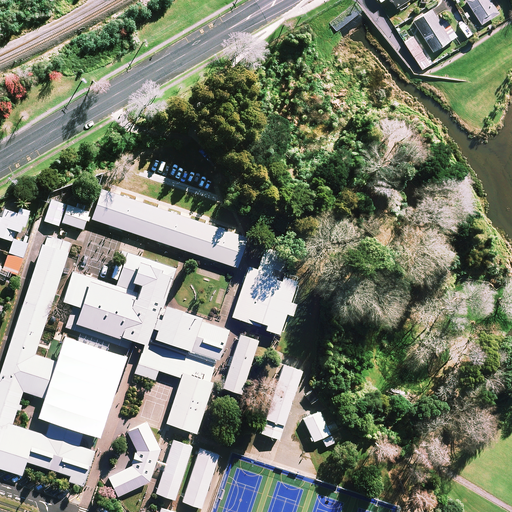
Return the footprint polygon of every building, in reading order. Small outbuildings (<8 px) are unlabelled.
[(393,0),(400,9),(408,4),(405,0),(393,0)] [(467,0),(481,21),(498,10),(491,0),(467,0)] [(360,11),(355,4),(330,23),(336,30),(360,11)] [(445,28),(432,8),(413,21),(433,51),(457,35),(450,25),(445,28)] [(431,62),(413,35),(404,41),(422,68),(431,62)] [(246,230),(99,181),(89,210),(236,259),(246,230)] [(85,207),(60,199),(55,216),(80,224),(85,207)] [(30,208),(16,203),(14,209),(3,206),(0,215),(0,235),(12,239),(16,229),(22,231),(30,208)] [(28,242),(14,237),(3,268),(17,273),(28,242)] [(66,471),(81,476),(91,444),(76,440),(82,421),(50,411),(45,425),(11,414),(21,384),(42,391),(53,356),(32,350),(65,247),(39,238),(0,358),(0,461),(21,468),(26,453),(68,466),(66,471)] [(143,325),(217,350),(228,318),(163,297),(175,260),(123,242),(112,274),(70,260),(59,293),(71,297),(65,316),(138,340),(143,325)] [(279,268),(247,258),(231,308),(262,318),(279,268)] [(314,288),(295,282),(286,310),(304,316),(314,288)] [(306,321),(285,314),(275,344),(296,351),(306,321)] [(257,331),(237,324),(220,378),(239,384),(257,331)] [(216,357),(143,332),(132,365),(156,373),(158,365),(178,371),(163,415),(193,425),(216,357)] [(302,360),(283,353),(260,422),(279,428),(302,360)] [(317,397),(311,389),(305,395),(311,402),(317,397)] [(334,422),(323,399),(303,409),(314,432),(334,422)] [(156,434),(145,411),(126,420),(137,443),(156,434)] [(189,439),(172,433),(156,479),(173,485),(189,439)] [(221,444),(199,437),(181,491),(203,498),(221,444)] [(139,474),(130,457),(108,468),(116,485),(139,474)] [(178,511),(181,504),(166,499),(161,511),(178,511)]
